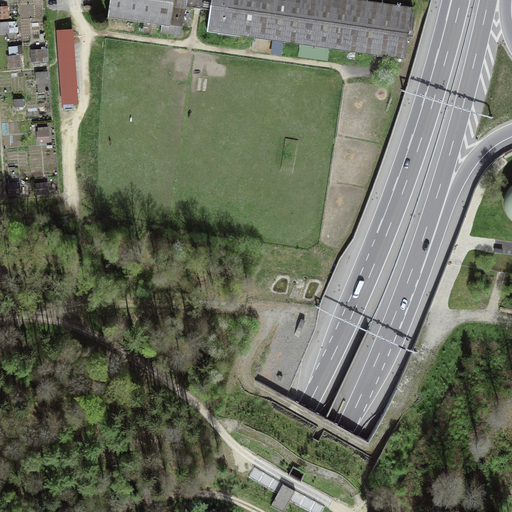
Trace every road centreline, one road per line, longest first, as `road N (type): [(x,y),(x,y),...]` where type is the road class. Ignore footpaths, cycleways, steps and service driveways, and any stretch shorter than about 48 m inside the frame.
road 1 (motorway): [(451,36),(402,192),(345,328),(243,511)]
road 2 (track): [(353,505),(224,448),(49,312)]
road 3 (motorway): [(412,269),(488,0)]
road 4 (track): [(0,319),(111,303),(168,306),(268,334)]
road 5 (motorway): [(300,511),(412,269)]
road 6 (track): [(79,230),(69,130),(81,108),(79,0)]
road 7 (track): [(511,318),(442,311),(367,456)]
road 8 (motorway): [(412,269),(430,252),(467,165),(511,130)]
road 9 (track): [(255,511),(215,492),(176,493),(111,511)]
